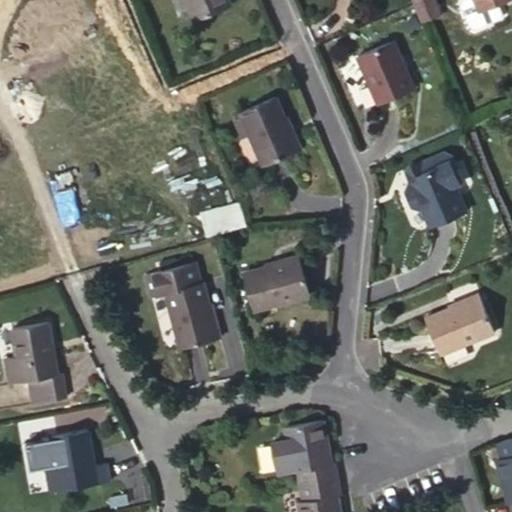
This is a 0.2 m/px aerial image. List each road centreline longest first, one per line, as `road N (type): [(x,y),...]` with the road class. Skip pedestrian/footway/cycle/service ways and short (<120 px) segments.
road 1 (residential): [(277,0),(345,154),(353,200),(339,395)]
road 2 (residential): [(339,395),(290,390),(146,431)]
road 3 (residential): [(65,281),(146,431)]
